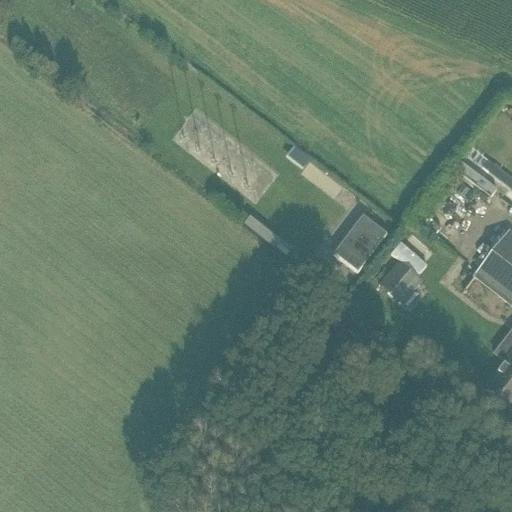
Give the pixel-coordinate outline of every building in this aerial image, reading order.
[(427,227),(444,242),(461,224),(444,208),(427,227)] [(357,275),(386,237),(362,219),(333,257),(357,275)] [(511,238),(508,235),(474,279),(511,309),(511,238)] [(396,267),(379,289),(402,307),(419,285),(396,267)] [(348,343),(342,351),(350,357),(356,349),(348,343)] [(511,356),(484,392),(511,413),(511,412),(511,356)]
